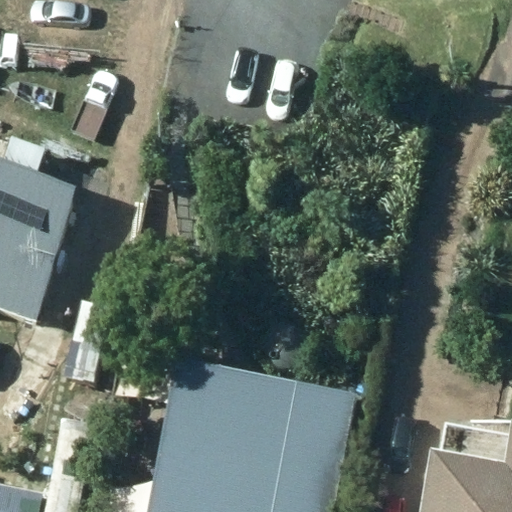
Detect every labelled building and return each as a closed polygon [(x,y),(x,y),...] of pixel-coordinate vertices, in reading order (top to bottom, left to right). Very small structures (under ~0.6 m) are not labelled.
[(0,305),(35,319),(71,179),(34,171),(42,141),(9,132),(2,157),(0,156),(0,305)] [(267,358),(273,364),(280,367),(287,369),(295,367),(302,363),(307,357),(310,350),(310,342),(308,334),(303,328),(297,324),(289,322),(282,322),(275,325),(269,330),(265,336),(263,343),(264,351),(267,358)] [(332,511),(354,389),(172,357),(171,360),(127,353),(120,392),(164,398),(143,511),(332,511)] [(431,447),(419,511),(511,511),(511,420),(511,421),(504,459),(431,447)] [(0,511),(74,511),(79,487),(44,482),(44,488),(32,486),(28,511),(25,511),(0,508),(0,511)]
